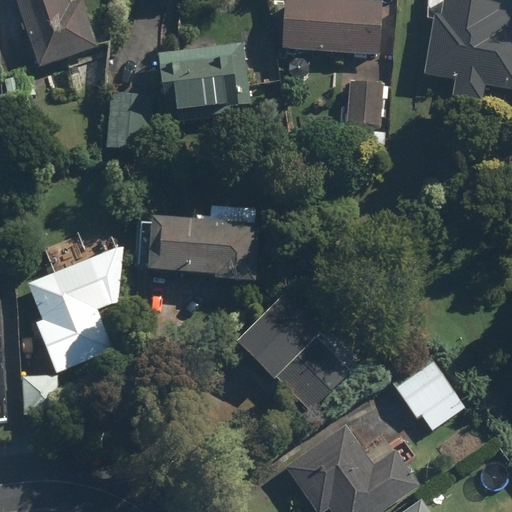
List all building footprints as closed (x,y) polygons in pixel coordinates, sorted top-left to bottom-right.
[(69,12),(64,0),(13,0),(39,75),(98,56),(81,8),(69,12)] [(487,2),(462,0),(444,0),(443,20),(435,19),(429,81),(454,83),(452,104),(482,107),(484,93),(511,95),(511,32),(508,32),(509,17),(498,16),(499,9),(487,8),(487,2)] [(381,7),(282,2),(280,56),(378,61),(381,7)] [(163,57),(172,120),(249,109),(240,46),(163,57)] [(32,82),(5,86),(8,105),(34,101),(32,82)] [(383,91),(347,88),(345,130),(380,132),(383,91)] [(111,90),(103,147),(149,153),(157,97),(111,90)] [(213,289),(255,291),(258,236),(255,236),(256,212),(211,210),(211,220),(196,220),(196,232),(150,230),(148,281),(213,284),(213,289)] [(114,259),(28,290),(42,328),(37,330),(56,380),(114,359),(98,316),(130,305),(114,259)] [(276,386),(311,420),(352,377),(278,307),(233,354),(271,391),(276,386)] [(467,413),(435,370),(417,383),(410,375),(391,389),(417,423),(420,420),(434,437),(467,413)] [(59,381),(25,381),(24,421),(58,421),(59,381)] [(344,433),(299,466),(313,484),(299,494),(312,511),(391,511),(420,491),(394,456),(372,472),(344,433)]
